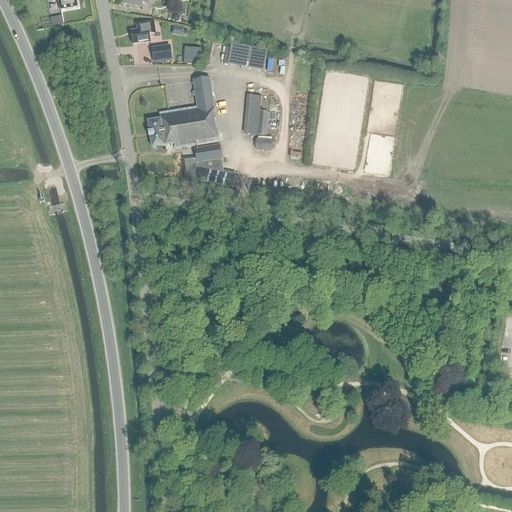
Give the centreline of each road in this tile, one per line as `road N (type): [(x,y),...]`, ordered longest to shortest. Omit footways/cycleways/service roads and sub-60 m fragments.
road 1 (primary): [(123,511),(114,378),(85,226),(54,124),(2,0)]
road 2 (unclassified): [(134,197),(511,256)]
road 3 (tertiary): [(167,511),(134,197)]
road 4 (tertiary): [(134,197),(100,0)]
